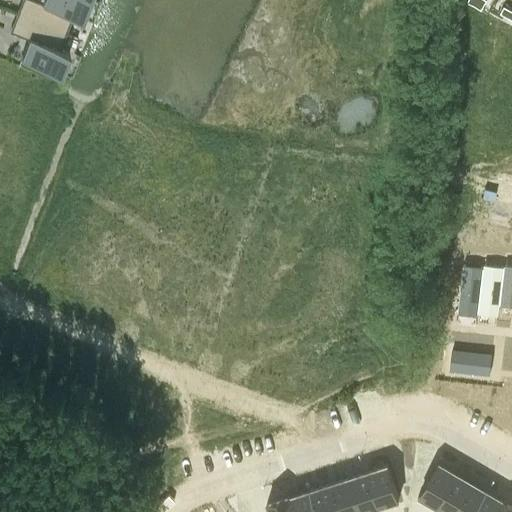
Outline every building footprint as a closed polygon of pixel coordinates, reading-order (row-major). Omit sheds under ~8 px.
[(39,0),(21,0),(17,12),(71,33),(71,32),(66,30),(72,15),(82,19),(82,17),(79,15),(84,0),(42,0),(42,1),(39,0)] [(485,0),(478,0),(475,8),(482,11),(487,1),(485,0)] [(511,10),(504,6),(501,13),(511,19),(511,17),(511,10)] [(17,12),(9,30),(28,37),(20,57),(61,73),(61,71),(58,70),(65,51),(68,53),(69,51),(59,47),(65,32),(71,34),(71,33),(17,12)] [(467,270),(461,310),(481,313),(481,311),(487,273),(467,270)] [(487,273),(481,311),(501,313),(502,311),(507,273),(487,270),(487,273)] [(507,273),(502,311),(511,312),(511,271),(507,271),(507,273)] [(449,352),(447,371),(491,377),(494,358),(449,352)] [(440,461),(421,494),(439,504),(458,472),(440,461)] [(388,463),(368,470),(379,505),(399,499),(388,463)] [(368,470),(352,475),(363,510),(379,505),(368,470)] [(458,472),(439,504),(452,511),(454,511),(473,480),(458,472)] [(352,475),(331,481),(341,511),(358,511),(363,510),(352,475)] [(473,480),(454,511),(473,511),(487,489),(473,480)] [(341,511),(331,481),(311,488),(318,511),(341,511)] [(318,511),(311,488),(290,494),(295,511),(318,511)] [(487,489),(473,511),(498,511),(506,500),(487,489)] [(295,511),(290,494),(269,501),(272,511),(295,511)] [(511,511),(511,503),(506,500),(498,511),(511,511)]
